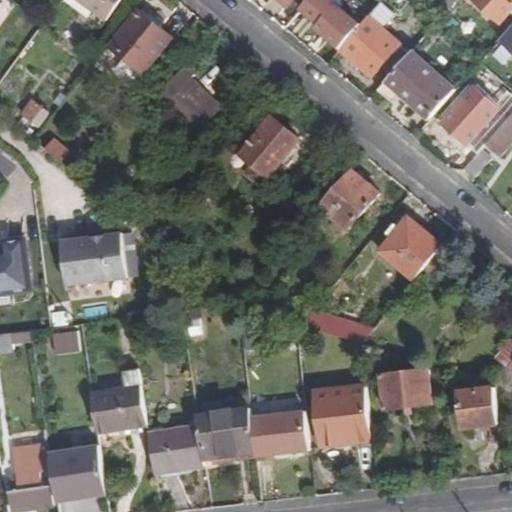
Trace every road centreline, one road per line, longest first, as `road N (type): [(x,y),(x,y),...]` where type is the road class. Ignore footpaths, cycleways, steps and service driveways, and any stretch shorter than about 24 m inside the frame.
road 1 (residential): [(212,0),(511,248)]
road 2 (residential): [(511,496),(379,511)]
